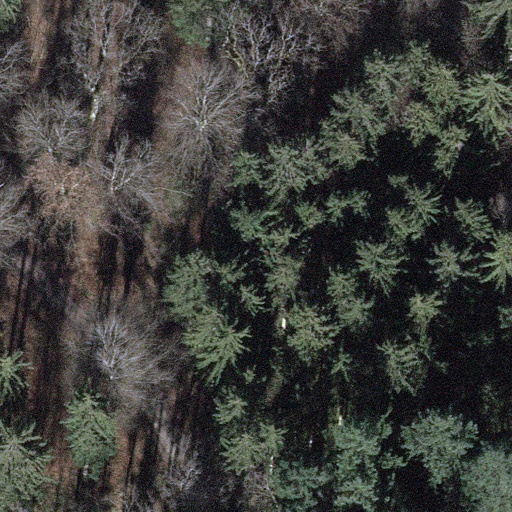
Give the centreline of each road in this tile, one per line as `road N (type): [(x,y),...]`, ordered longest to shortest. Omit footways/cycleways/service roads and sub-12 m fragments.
road 1 (track): [(160,398),(122,147),(121,58),(135,0)]
road 2 (track): [(200,511),(160,398),(0,238)]
